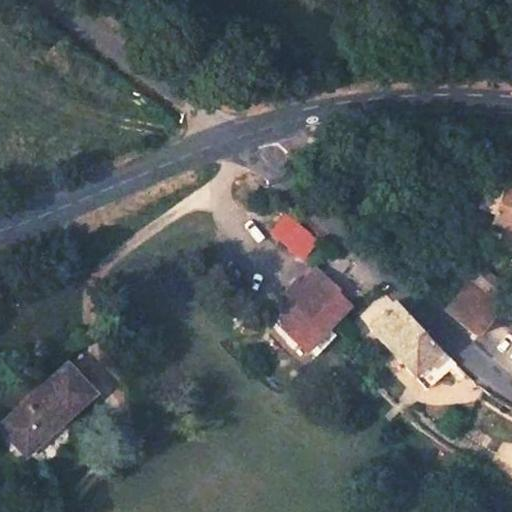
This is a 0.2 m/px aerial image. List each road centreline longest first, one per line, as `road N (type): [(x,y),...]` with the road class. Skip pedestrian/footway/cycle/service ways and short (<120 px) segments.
road 1 (unclassified): [(511,388),(477,367),(236,137)]
road 2 (tertiary): [(236,137),(347,107),(511,105)]
road 3 (tertiary): [(0,230),(236,137)]
road 4 (unclassified): [(42,0),(236,137)]
